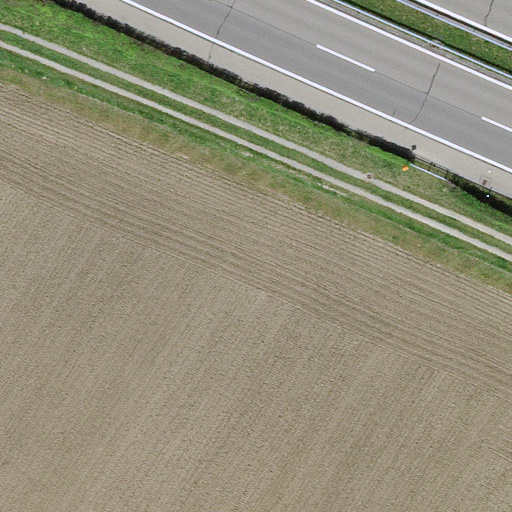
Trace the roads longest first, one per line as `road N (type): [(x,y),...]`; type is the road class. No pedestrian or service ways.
road 1 (track): [(511,247),(288,148),(0,36)]
road 2 (motorway): [(206,0),(511,135)]
